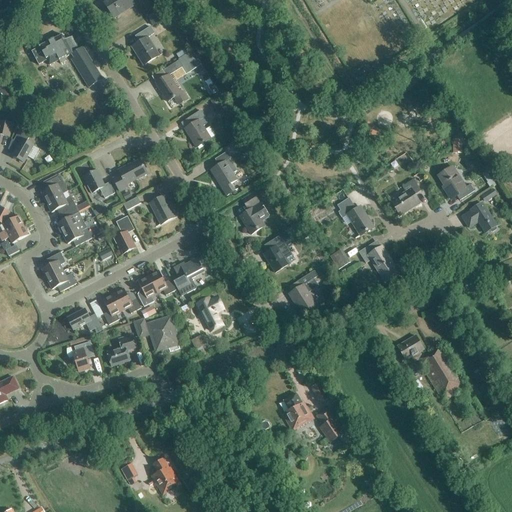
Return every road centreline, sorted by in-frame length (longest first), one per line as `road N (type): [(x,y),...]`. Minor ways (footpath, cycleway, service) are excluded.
road 1 (residential): [(288,353),(479,280)]
road 2 (residential): [(45,312),(209,226)]
road 3 (residential): [(479,280),(443,218),(393,233),(362,184)]
road 4 (residential): [(0,462),(165,400)]
road 5 (residential): [(153,136),(67,0)]
road 6 (residential): [(288,353),(209,226)]
road 7 (residential): [(165,400),(288,353)]
